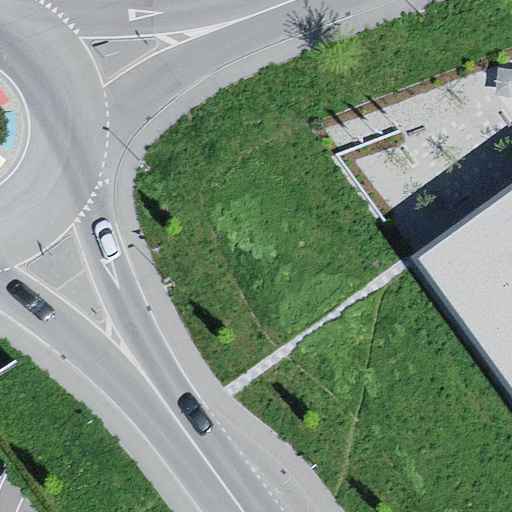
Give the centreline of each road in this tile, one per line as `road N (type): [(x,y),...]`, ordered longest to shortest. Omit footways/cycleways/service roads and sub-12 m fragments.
road 1 (unclassified): [(278,4),(134,20),(17,18)]
road 2 (unclassified): [(82,140),(151,74),(278,4)]
road 3 (tertiary): [(149,381),(97,251),(78,161)]
road 4 (tertiary): [(0,275),(90,331),(149,381)]
road 5 (tertiary): [(149,381),(243,511)]
road 6 (tertiary): [(82,140),(74,78),(51,43),(17,18)]
